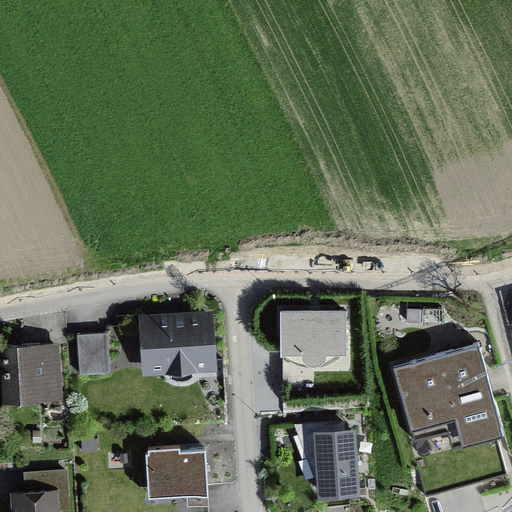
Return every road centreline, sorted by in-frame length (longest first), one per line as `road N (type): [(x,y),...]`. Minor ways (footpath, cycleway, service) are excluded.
road 1 (residential): [(235,281),(506,288)]
road 2 (residential): [(0,318),(235,281)]
road 3 (residential): [(235,281),(249,511)]
